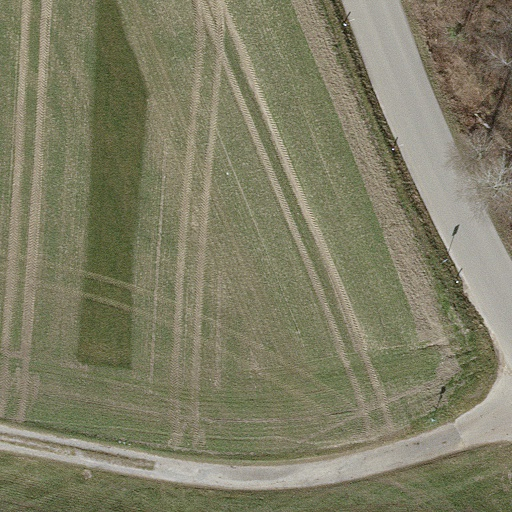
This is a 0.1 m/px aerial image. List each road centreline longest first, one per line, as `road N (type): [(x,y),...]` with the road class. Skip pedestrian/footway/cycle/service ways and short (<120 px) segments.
road 1 (track): [(0,436),(160,469),(252,478),(355,469),(511,417)]
road 2 (unclassified): [(511,314),(454,206),(373,0)]
